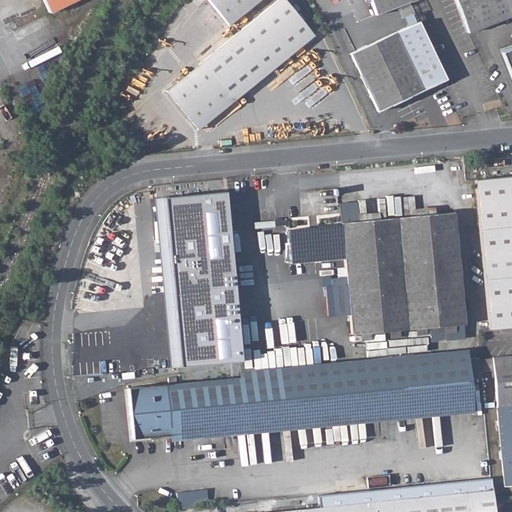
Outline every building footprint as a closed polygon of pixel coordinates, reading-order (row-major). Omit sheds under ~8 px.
[(42,0),(49,12),(74,0),(42,0)] [(284,0),(277,0),(200,62),(232,101),(313,35),(284,0)] [(207,0),(228,25),(259,0),(207,0)] [(368,0),(375,15),(412,0),(368,0)] [(511,0),(454,0),(467,32),(511,14),(511,0)] [(418,21),(350,53),(377,111),(445,79),(418,21)] [(511,35),(511,36),(511,38),(511,47),(501,52),(511,80),(511,35)] [(165,91),(197,129),(232,101),(200,62),(165,91)] [(511,176),(475,180),(489,329),(511,326),(511,176)] [(453,212),(340,222),(351,334),(359,334),(370,332),(389,331),(399,330),(415,328),(425,327),(443,326),(454,325),(464,324),(453,212)] [(290,263),(342,258),(339,225),(287,230),(290,263)] [(235,296),(215,299),(216,314),(236,311),(235,296)] [(126,346),(172,341),(174,359),(240,352),(236,311),(216,314),(169,319),(170,321),(124,326),(124,328),(83,332),(86,359),(127,355),(126,346)] [(359,334),(360,341),(371,340),(370,332),(359,334)] [(237,370),(238,377),(467,356),(467,349),(237,370)] [(511,355),(492,357),(504,486),(511,485),(511,355)] [(238,377),(126,387),(131,438),(169,434),(472,407),(467,356),(238,377)] [(470,372),(480,372),(479,357),(469,357),(470,372)] [(72,369),(73,377),(86,377),(86,368),(72,369)] [(169,434),(169,440),(473,412),(472,407),(169,434)] [(314,508),(273,511),(494,511),(491,477),(463,480),(464,493),(389,500),(314,508)] [(176,492),(177,508),(208,505),(206,489),(176,492)] [(314,501),(314,508),(389,500),(388,494),(314,501)]
